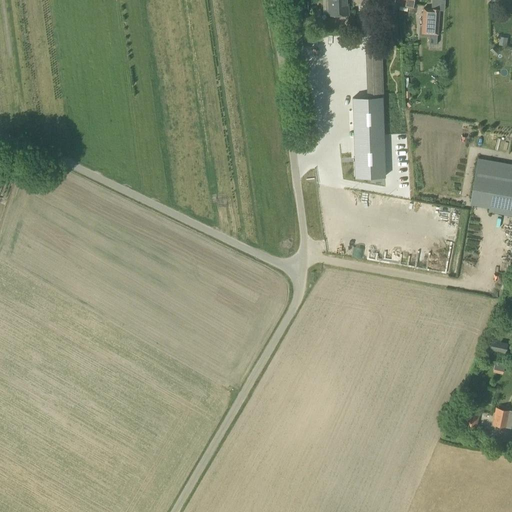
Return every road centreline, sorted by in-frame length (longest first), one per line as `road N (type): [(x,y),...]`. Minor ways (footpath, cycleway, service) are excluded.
road 1 (unclassified): [(301,277),(0,131)]
road 2 (unclassified): [(301,277),(304,230),(273,0)]
road 3 (unclassified): [(174,511),(297,298),(301,277)]
